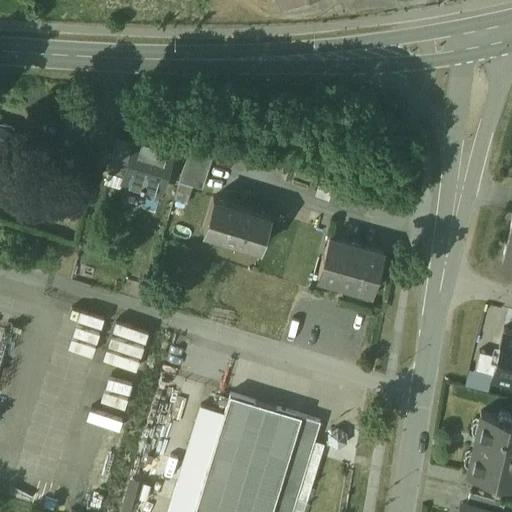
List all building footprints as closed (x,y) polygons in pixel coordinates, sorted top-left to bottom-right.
[(0,122),(0,133),(9,136),(12,127),(0,122)] [(9,136),(0,133),(0,163),(1,163),(1,161),(14,165),(22,142),(8,138),(9,136)] [(124,175),(134,140),(117,135),(108,170),(124,175)] [(174,146),(136,135),(134,140),(124,175),(123,179),(161,190),(174,146)] [(214,150),(191,143),(179,179),(203,187),(214,150)] [(372,185),(336,174),(328,201),(364,212),(372,185)] [(271,213),(214,195),(204,227),(261,245),(271,213)] [(511,221),(502,258),(511,260),(511,221)] [(384,250),(330,234),(318,275),(372,290),(384,250)] [(511,329),(504,327),(492,374),(511,378),(511,329)] [(290,511),(318,418),(231,391),(193,511),(290,511)] [(501,409),(498,411),(498,414),(481,410),(468,469),(484,473),(484,476),(485,479),(494,481),(497,479),(498,476),(511,479),(511,417),(511,414),(510,411),(501,409)] [(501,511),(505,500),(470,490),(467,503),(497,511),(501,511)] [(497,511),(467,503),(463,502),(459,511),(497,511)]
